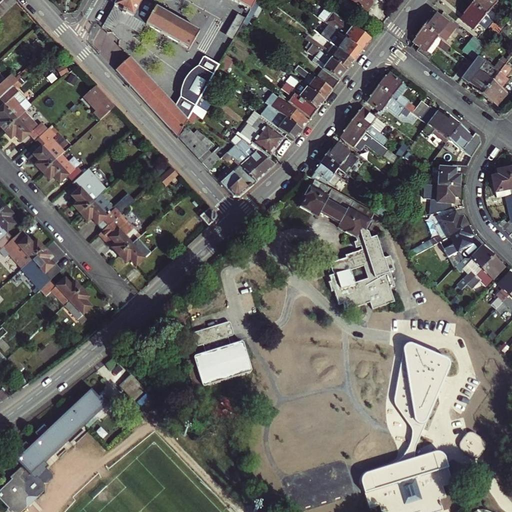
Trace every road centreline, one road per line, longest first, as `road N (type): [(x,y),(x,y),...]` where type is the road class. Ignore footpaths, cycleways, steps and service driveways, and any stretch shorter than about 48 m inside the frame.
road 1 (tertiary): [(235,217),(75,46)]
road 2 (tertiary): [(235,217),(303,153),(382,46)]
road 3 (residential): [(0,163),(136,311)]
road 4 (tertiary): [(0,421),(136,311)]
road 5 (residential): [(382,46),(501,135)]
road 6 (residential): [(501,135),(479,168),(474,202),(511,253)]
road 7 (tertiary): [(136,311),(235,217)]
